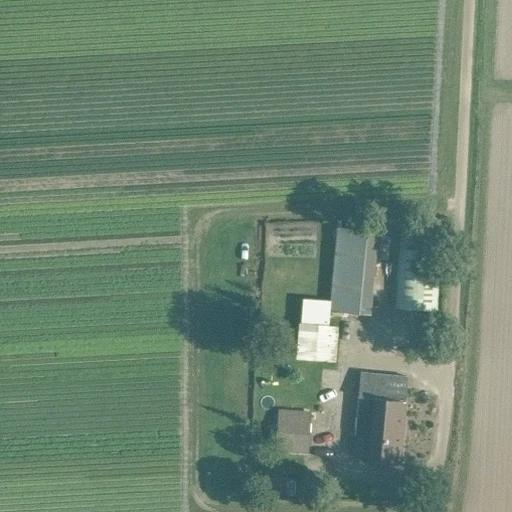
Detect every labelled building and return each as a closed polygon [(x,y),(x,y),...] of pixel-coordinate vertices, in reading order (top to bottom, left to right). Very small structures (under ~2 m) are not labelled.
[(413,236),(430,235),(430,225),(413,226),(413,236)] [(337,228),(329,309),(371,313),(379,232),(337,228)] [(439,311),(442,251),(397,249),(394,309),(439,311)] [(299,321),(298,332),(309,332),(307,358),(335,360),(338,324),(327,323),(330,299),(303,297),(301,321),(299,321)] [(408,378),(388,376),(360,373),(354,435),(371,436),(368,460),(400,463),(406,402),(405,402),(408,378)] [(275,453),(309,455),(311,412),(277,410),(275,453)]
